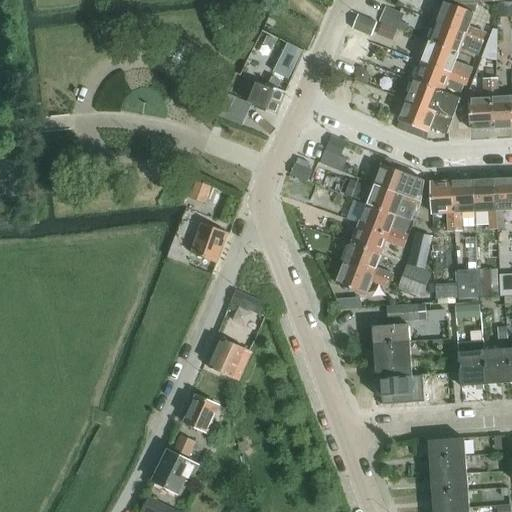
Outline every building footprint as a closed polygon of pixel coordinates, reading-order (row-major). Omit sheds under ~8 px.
[(475,15),(458,8),(445,3),(438,23),(484,42),(486,35),(469,28),(475,15)] [(475,15),(479,4),(459,4),(458,8),(475,15)] [(381,23),(394,28),(400,15),(386,9),(381,23)] [(353,30),(372,37),(377,24),(358,16),(353,30)] [(484,42),(438,23),(430,43),(459,55),(461,50),(478,56),(484,42)] [(397,31),(382,26),(379,35),(393,41),(397,31)] [(493,32),(483,59),(496,61),(498,32),(494,31),(493,32)] [(456,62),(459,55),(430,43),(423,62),(469,81),(473,69),(456,62)] [(346,55),(346,56),(356,60),(356,59),(358,53),(349,49),(346,55)] [(469,81),(423,62),(415,82),(444,94),(444,93),(446,89),(461,94),(465,86),(466,87),(469,81)] [(371,73),(360,69),(355,80),(367,85),(371,73)] [(338,81),(339,89),(349,88),(348,81),(338,81)] [(471,115),(471,131),(493,130),(491,81),(484,81),(485,99),(470,100),(471,115)] [(498,81),(491,81),(493,130),(511,129),(511,98),(499,99),(498,81)] [(444,94),(415,82),(407,102),(453,120),(461,100),(444,93),(444,94)] [(277,117),(287,94),(267,86),(266,88),(256,85),(248,104),(254,107),(258,109),(257,110),(277,117)] [(453,120),(407,102),(397,130),(426,141),(431,128),(448,135),(453,120)] [(340,158),(346,143),(331,137),(325,152),(340,158)] [(340,158),(325,152),(320,164),(342,174),(347,161),(340,158)] [(295,164),(290,175),(307,182),(312,171),(295,164)] [(383,166),(375,186),(421,204),(425,193),(425,182),(383,166)] [(511,180),(495,181),(497,230),(504,230),(504,212),(511,211),(511,180)] [(495,181),(474,182),(476,213),(490,213),(491,231),(497,230),(495,181)] [(474,182),(453,183),(455,232),(462,232),(462,214),(476,213),(474,182)] [(191,199),(193,199),(206,204),(212,189),(197,183),(191,199)] [(453,183),(431,184),(433,216),(448,215),(449,233),(455,232),(453,183)] [(421,204),(375,186),(367,206),(404,220),(411,223),(416,209),(419,210),(421,204)] [(399,233),(404,220),(367,206),(360,225),(406,242),(409,236),(399,233)] [(217,265),(229,235),(203,225),(193,251),(192,250),(191,254),(217,265)] [(406,242),(360,225),(352,245),(382,256),(387,243),(404,249),(406,242)] [(416,234),(408,265),(425,269),(433,238),(416,234)] [(382,256),(352,245),(345,264),(391,282),(394,276),(377,269),(382,256)] [(345,264),(343,269),(337,285),(367,296),(372,282),(389,289),(391,282),(345,264)] [(398,290),(423,299),(432,274),(414,267),(408,265),(398,290)] [(500,296),(499,278),(498,270),(485,271),(485,270),(478,271),(481,298),(486,298),(486,297),(500,296)] [(481,298),(478,271),(458,272),(458,282),(459,300),(481,298)] [(511,274),(502,274),(503,295),(511,294),(511,274)] [(457,285),(436,286),(437,299),(458,299),(457,285)] [(235,293),(231,304),(259,316),(264,305),(235,293)] [(419,305),(388,308),(390,325),(420,322),(419,305)] [(458,306),(458,317),(482,317),(482,306),(458,306)] [(426,312),(427,323),(448,321),(447,311),(426,312)] [(373,328),(375,346),(410,344),(409,326),(373,328)] [(222,340),(209,369),(239,382),(252,353),(222,340)] [(410,344),(375,346),(376,363),(412,361),(410,344)] [(509,351),(484,352),(486,386),(511,385),(509,351)] [(484,352),(459,354),(462,388),(486,386),(484,352)] [(412,361),(376,363),(377,380),(413,377),(412,361)] [(413,377),(377,380),(378,398),(414,396),(413,377)] [(196,397),(184,424),(208,434),(220,407),(196,397)] [(191,458),(197,444),(181,437),(175,451),(191,458)] [(465,440),(429,443),(430,461),(466,458),(465,440)] [(187,460),(186,462),(169,453),(155,482),(178,493),(183,481),(192,485),(200,466),(187,460)] [(466,458),(430,461),(432,478),(468,475),(466,458)] [(468,475),(432,478),(433,496),(469,493),(468,475)] [(469,493),(433,496),(434,511),(447,511),(470,510),(469,493)] [(174,511),(149,500),(143,511),(174,511)]
